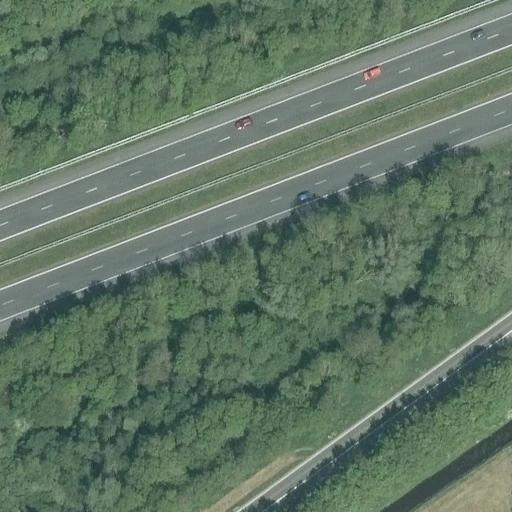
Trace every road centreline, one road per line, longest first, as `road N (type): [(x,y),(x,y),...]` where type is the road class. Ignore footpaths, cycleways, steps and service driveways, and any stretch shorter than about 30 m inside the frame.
road 1 (motorway): [(0,305),(511,109)]
road 2 (motorway): [(511,29),(0,225)]
road 3 (motorway): [(249,511),(511,321)]
